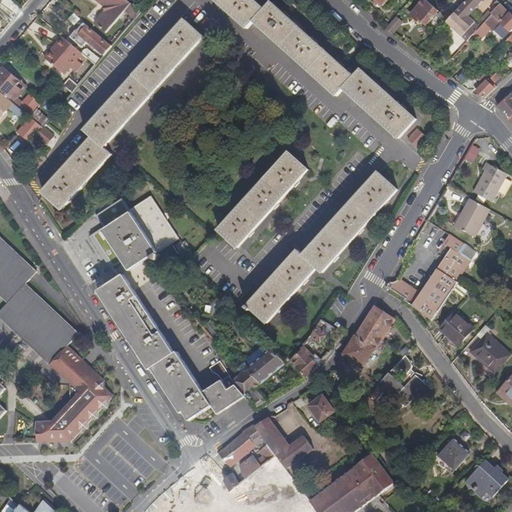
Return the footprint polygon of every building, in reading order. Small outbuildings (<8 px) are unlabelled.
[(141,11),(127,0),(99,0),(109,8),(97,23),(107,32),(126,10),(132,15),(135,17),(141,11)] [(344,90),(399,140),(417,120),(361,70),(356,77),(271,2),(264,9),(253,0),(214,0),(247,29),(254,22),(338,97),(344,90)] [(375,0),(365,12),(372,18),(388,0),(375,0)] [(427,25),(439,11),(425,0),(411,16),(418,22),(420,19),(427,25)] [(447,23),(468,43),(477,33),(482,29),(477,24),(469,17),(485,0),(486,0),(488,2),(489,0),(468,0),(456,13),(449,20),(447,23)] [(502,5),(498,1),(493,6),(497,10),(502,5)] [(511,32),(511,14),(502,5),(497,10),(493,15),(492,15),(493,16),(489,21),(491,23),(495,27),(499,23),(511,33),(511,32)] [(449,20),(456,13),(451,9),(444,16),(449,20)] [(493,15),(489,11),(477,24),(482,29),(489,21),(493,16),(492,15),(493,15)] [(386,30),(393,35),(406,19),(400,14),(386,30)] [(184,20),(85,131),(92,137),(42,193),(62,210),(111,155),(104,148),(204,37),(184,20)] [(491,23),(489,21),(482,29),(477,33),(482,38),(487,33),(484,31),(491,23)] [(80,34),(86,27),(83,24),(77,31),(80,34)] [(88,42),(104,55),(110,47),(86,27),(80,34),(77,31),(76,31),(71,37),(83,47),(88,42)] [(59,48),(49,60),(65,74),(70,67),(77,73),(83,65),(77,60),(79,57),(82,53),(63,37),(56,45),(59,48)] [(511,56),(511,55),(511,37),(502,47),(511,56)] [(45,58),(49,60),(59,48),(56,45),(45,58)] [(89,59),(96,65),(100,59),(92,52),(87,58),(89,59)] [(82,53),(79,57),(85,63),(89,59),(87,58),(82,53)] [(439,62),(445,68),(452,61),(446,55),(439,62)] [(0,92),(16,106),(29,116),(39,104),(29,96),(22,104),(17,99),(10,94),(21,82),(4,68),(0,73),(0,92)] [(463,70),(454,80),(464,87),(473,78),(463,70)] [(473,78),(464,87),(473,94),(483,83),(484,85),(477,92),(479,94),(485,99),(497,88),(494,84),(489,79),(488,78),(480,70),(473,78)] [(494,84),(501,76),(497,71),(489,79),(494,84)] [(71,94),(78,86),(71,80),(65,88),(71,94)] [(17,99),(27,87),(21,82),(10,94),(17,99)] [(16,106),(0,92),(0,119),(9,108),(12,111),(16,106)] [(508,121),(511,116),(511,92),(496,107),(508,121)] [(31,118),(43,128),(44,127),(50,119),(38,109),(30,118),(31,118)] [(36,136),(43,128),(31,118),(18,133),(30,143),(34,139),(36,136)] [(19,130),(24,123),(19,120),(14,127),(19,130)] [(43,128),(36,136),(48,146),(56,137),(44,127),(43,128)] [(417,149),(426,139),(418,131),(409,141),(417,149)] [(30,155),(40,143),(34,139),(30,143),(25,150),(30,155)] [(473,143),(466,155),(471,158),(478,147),(473,143)] [(289,153),(217,231),(237,248),(307,170),(289,153)] [(490,201),(507,174),(485,160),(481,167),(484,169),(471,189),(490,201)] [(298,252),(248,306),(267,324),(317,268),(323,274),(398,191),(379,174),(304,256),(298,252)] [(470,236),(487,209),(484,207),(467,196),(449,223),(470,236)] [(129,272),(176,240),(147,197),(88,237),(109,269),(122,261),(129,272)] [(188,252),(192,258),(212,237),(201,228),(197,234),(201,238),(188,252)] [(431,323),(459,283),(473,262),(460,254),(467,244),(450,233),(441,245),(445,247),(446,246),(451,249),(417,299),(414,297),(417,292),(398,280),(396,282),(395,283),(393,284),(391,284),(389,284),(387,288),(406,300),(404,303),(431,323)] [(86,371),(81,366),(83,364),(75,356),(70,361),(64,354),(68,350),(80,337),(27,288),(37,276),(0,240),(0,296),(10,305),(0,315),(0,319),(71,385),(86,371)] [(183,251),(178,244),(173,247),(177,254),(183,251)] [(479,254),(469,247),(464,254),(474,261),(479,254)] [(121,277),(98,292),(111,310),(151,369),(154,367),(188,422),(211,407),(216,415),(246,394),(234,382),(243,374),(239,370),(235,365),(227,371),(219,359),(207,366),(211,373),(214,374),(219,382),(202,393),(176,352),(172,354),(121,277)] [(363,367),(393,320),(374,307),(344,355),(363,367)] [(209,309),(205,313),(210,318),(214,315),(209,309)] [(457,348),(474,329),(455,312),(438,331),(457,348)] [(223,333),(213,321),(204,329),(213,340),(223,333)] [(318,327),(311,336),(319,345),(328,335),(327,335),(332,329),(322,322),(318,327)] [(492,376),(510,356),(487,336),(490,332),(485,327),(476,337),(480,341),(469,355),(492,376)] [(309,353),(303,347),(301,350),(303,351),(291,361),(297,368),(310,356),(308,355),(309,353)] [(263,384),(287,364),(274,349),(252,367),(250,369),(263,384)] [(70,361),(75,356),(68,350),(64,354),(70,361)] [(306,378),(320,365),(313,359),(310,356),(297,368),(306,378)] [(313,359),(320,365),(322,361),(316,356),(313,359)] [(427,386),(420,380),(423,377),(415,373),(414,374),(412,373),(413,367),(412,366),(411,365),(411,364),(412,363),(405,356),(375,387),(382,394),(375,402),(386,412),(397,401),(405,409),(427,386)] [(257,389),(263,384),(250,369),(245,364),(239,370),(243,374),(234,382),(246,394),(259,408),(268,402),(257,389)] [(0,427),(3,428),(4,428),(14,420),(7,409),(8,405),(20,398),(13,386),(5,384),(7,377),(0,365),(0,427)] [(98,385),(100,383),(86,371),(71,385),(73,404),(55,423),(38,425),(39,438),(40,438),(41,446),(71,444),(81,434),(87,433),(87,428),(91,423),(97,422),(97,417),(100,413),(107,412),(106,406),(110,403),(109,395),(98,385)] [(511,401),(511,377),(500,390),(511,401)] [(511,401),(500,390),(497,393),(511,406),(511,401)] [(320,422),(334,412),(333,410),(326,401),(323,397),(308,407),(320,422)] [(331,398),(326,401),(333,410),(337,407),(331,398)] [(285,469),(312,449),(302,436),(288,446),(267,417),(253,425),(264,440),(267,445),(276,457),(281,463),(285,469)] [(264,440),(253,425),(244,431),(257,446),(264,440)] [(372,430),(367,425),(362,429),(366,435),(372,430)] [(248,453),(257,446),(244,431),(236,439),(248,453)] [(239,460),(248,453),(236,439),(227,446),(239,460)] [(439,457),(455,470),(468,455),(453,441),(439,457)] [(263,466),(276,457),(267,445),(259,452),(263,456),(257,461),(253,456),(241,466),(242,472),(247,479),(263,466)] [(229,467),(239,460),(227,446),(217,453),(229,467)] [(497,492),(511,476),(511,471),(507,467),(509,464),(502,458),(499,461),(490,453),(471,473),(480,481),(477,484),(487,492),(492,486),(497,492)] [(355,511),(377,496),(382,493),(394,483),(373,454),(310,502),(317,511),(355,511)] [(268,472),(281,463),(276,457),(263,466),(268,472)] [(202,491),(223,473),(210,460),(186,481),(197,493),(197,496),(202,491)] [(240,484),(232,472),(229,475),(226,477),(223,482),(229,492),(240,484)] [(178,511),(197,493),(186,481),(167,499),(178,511)] [(301,511),(306,508),(292,490),(269,508),(271,511),(301,511)] [(199,497),(210,506),(215,503),(202,491),(197,496),(199,497)] [(225,503),(232,497),(229,492),(218,501),(220,505),(224,502),(225,503)] [(386,497),(382,493),(377,496),(382,501),(386,497)] [(210,506),(199,497),(193,504),(198,508),(203,511),(207,509),(210,506)] [(44,511),(45,510),(47,511),(54,511),(56,510),(45,499),(36,511),(30,511),(20,505),(18,507),(14,511),(44,511)] [(271,511),(269,508),(263,500),(247,511),(271,511)] [(168,502),(161,509),(163,511),(169,511),(173,508),(168,502)]
